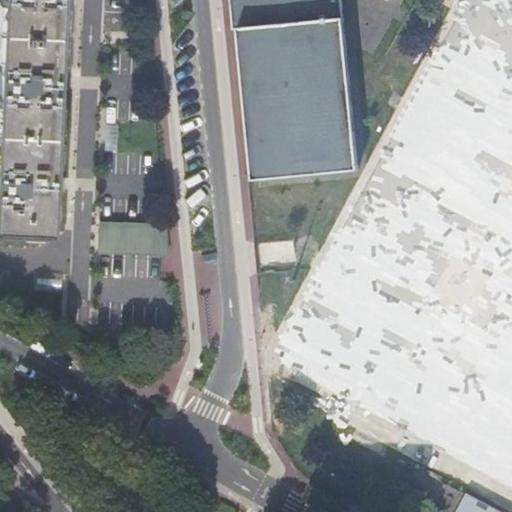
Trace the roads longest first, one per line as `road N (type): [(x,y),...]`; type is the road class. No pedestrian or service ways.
road 1 (residential): [(196,453),(234,337),(199,0)]
road 2 (residential): [(0,342),(196,453)]
road 3 (residential): [(196,453),(301,511)]
